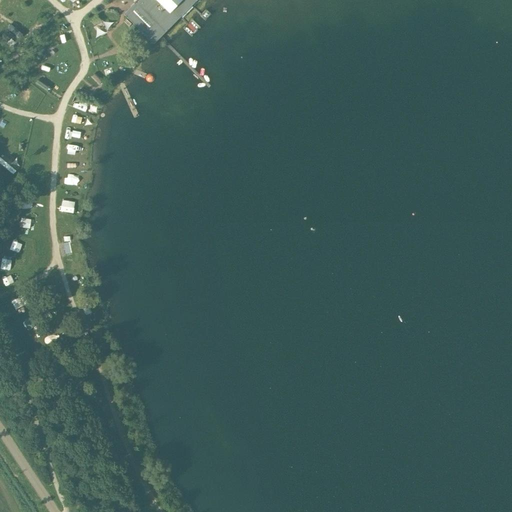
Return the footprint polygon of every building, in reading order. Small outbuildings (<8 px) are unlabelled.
[(137,0),(133,5),(134,4),(139,9),(140,8),(163,31),(175,19),(167,10),(174,3),(175,4),(179,0),(137,0)] [(108,23),(102,25),(100,17),(92,19),(97,36),(110,32),(108,23)] [(50,68),(45,79),(53,83),(59,73),(50,68)] [(99,84),(103,80),(95,72),(91,77),(99,84)] [(88,99),(90,93),(80,89),(78,94),(88,99)] [(81,102),(78,112),(87,115),(90,104),(81,102)] [(85,131),(85,121),(75,120),(75,130),(85,131)] [(72,138),(72,148),(83,149),(84,139),(72,138)] [(0,155),(0,165),(15,172),(17,168),(8,163),(11,157),(2,152),(0,155)] [(73,199),(73,189),(63,188),(62,199),(73,199)]
